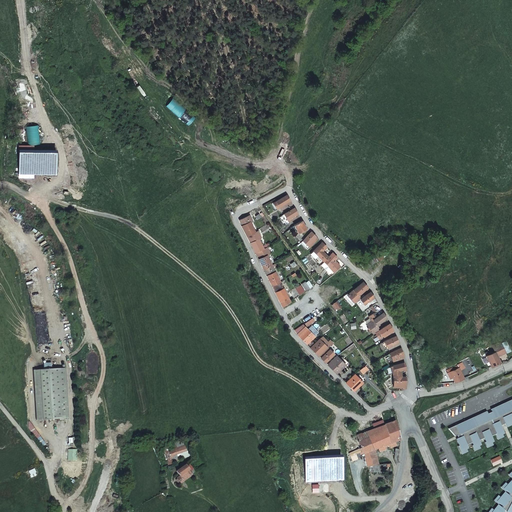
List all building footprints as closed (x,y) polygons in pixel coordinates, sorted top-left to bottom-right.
[(284,208),(292,203),(287,195),(274,204),(277,209),(278,212),(284,208)] [(284,214),(280,217),(285,224),(290,221),(297,217),(295,215),(298,213),(295,208),(284,214)] [(250,215),(240,220),(242,226),(242,227),(247,236),(256,231),(258,231),(250,215)] [(305,225),(302,221),(294,226),(300,234),(297,236),(299,239),(305,235),(302,232),(307,228),(305,226),(305,225)] [(247,236),(255,253),(263,249),(258,238),(258,239),(256,236),(258,235),(256,231),(247,236)] [(314,238),(316,236),(311,232),(303,241),(301,244),(308,250),(310,247),(316,240),(315,239),(314,238)] [(322,243),(314,252),(310,256),(321,266),(329,257),(323,251),(327,247),(322,243)] [(255,253),(264,269),(272,265),(267,255),(270,253),(267,247),(263,249),(255,253)] [(331,274),(333,272),(334,271),(335,272),(341,265),(335,260),(337,257),(333,253),(329,257),(321,266),(331,274)] [(264,269),(272,286),(280,282),(272,267),(276,265),(275,263),(272,265),(264,269)] [(280,282),(272,286),(281,302),(288,298),(280,282)] [(365,289),(367,287),(364,282),(354,289),(347,293),(354,303),(361,299),(358,295),(361,294),(366,290),(365,289)] [(374,297),(370,292),(360,299),(364,305),(366,303),(367,304),(373,300),(372,299),(374,297)] [(387,318),(383,313),(378,316),(376,313),(374,313),(369,316),(372,321),(367,324),(369,327),(371,331),(373,334),(379,330),(378,327),(379,326),(380,324),(387,318)] [(299,337),(308,345),(310,343),(311,344),(312,342),(311,341),(316,336),(304,324),(295,330),(299,335),(298,335),(299,337)] [(394,329),(390,324),(380,330),(376,333),(379,338),(383,335),(384,337),(394,331),(394,329)] [(398,342),(396,336),(384,341),(387,347),(390,346),(390,347),(396,344),(396,343),(398,342)] [(312,345),(310,347),(311,349),(316,354),(319,356),(321,354),(325,349),(328,348),(319,339),(317,340),(312,345)] [(402,354),(401,348),(389,351),(390,357),(393,356),(393,358),(400,356),(400,355),(402,354)] [(491,367),(500,363),(498,358),(505,354),(502,348),(494,351),(495,353),(496,355),(492,357),(491,354),(486,356),(491,367)] [(322,356),(321,358),(326,363),(330,359),(331,360),(332,359),(331,358),(335,354),(329,349),(327,351),(325,349),(321,354),(322,356)] [(338,371),(343,367),(345,364),(336,356),(330,363),(331,364),(329,366),(336,373),(338,371)] [(404,362),(392,365),(393,371),(393,376),(401,376),(401,369),(406,369),(404,362)] [(70,416),(66,364),(34,366),(38,418),(70,416)] [(455,383),(464,379),(460,371),(464,369),(462,364),(458,366),(459,368),(458,369),(457,367),(451,369),(452,371),(448,373),(450,379),(452,378),(455,383)] [(368,369),(365,365),(359,369),(363,373),(368,369)] [(361,384),(363,383),(354,374),(352,375),(347,380),(349,382),(347,384),(354,391),(356,389),(361,384)] [(401,376),(393,376),(393,387),(403,387),(403,383),(406,383),(406,376),(401,376)] [(506,425),(511,422),(511,397),(490,408),(491,411),(487,413),(486,410),(448,428),(455,436),(457,435),(458,437),(456,438),(459,445),(461,450),(466,448),(468,447),(467,444),(472,442),(473,444),(474,447),(479,444),(481,443),(479,439),(484,437),(485,441),(487,443),(491,441),(493,440),(491,435),(495,433),(496,433),(497,435),(502,433),(504,432),(500,424),(505,422),(506,425)] [(401,440),(395,418),(392,420),(393,422),(366,432),(368,438),(360,442),(367,454),(376,450),(401,440)] [(186,455),(189,453),(185,445),(170,452),(172,458),(185,452),(186,455)] [(468,451),(466,448),(461,450),(459,445),(458,446),(461,454),(468,451)] [(369,467),(379,466),(376,450),(367,454),(369,467)] [(185,480),(190,476),(187,472),(190,469),(187,464),(178,471),(185,480)] [(511,511),(511,474),(511,475),(511,479),(508,484),(504,488),(510,493),(509,494),(505,491),(500,497),(497,501),(503,506),(502,507),(498,504),(494,510),(492,511),(511,511)]
